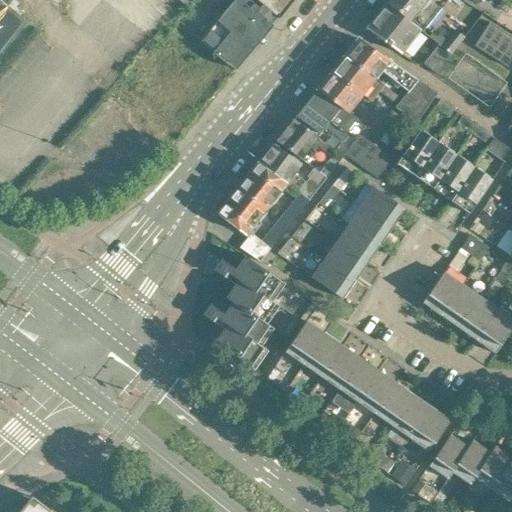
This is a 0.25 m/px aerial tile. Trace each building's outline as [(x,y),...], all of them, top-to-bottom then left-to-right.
[(0,0),(0,53),(26,22),(7,6),(12,0),(11,0),(0,0)] [(200,40),(199,41),(227,64),(228,65),(236,72),(266,34),(273,26),(271,25),(269,23),(275,15),(255,0),(225,0),(230,4),(220,16),(210,29),(200,40)] [(255,0),(275,15),(277,17),(279,18),(290,4),(284,0),(255,0)] [(419,29),(442,0),(390,0),(388,3),(419,29)] [(399,54),(419,29),(388,3),(366,30),(399,54)] [(511,55),(511,37),(488,22),(473,47),(505,67),(511,55)] [(451,54),(464,37),(464,36),(455,29),(441,46),(451,54)] [(393,64),(359,39),(345,56),(375,79),(383,85),(384,84),(390,77),(407,91),(408,92),(417,80),(393,64)] [(437,74),(452,55),(451,54),(441,46),(438,44),(423,63),(437,74)] [(375,79),(345,56),(331,73),(347,85),(362,97),(363,95),(371,101),(379,91),(393,102),(398,96),(384,84),(383,85),(375,79)] [(348,113),(349,112),(362,97),(347,85),(331,73),(317,90),(348,113)] [(417,122),(435,96),(437,93),(417,80),(408,92),(407,91),(395,106),(417,122)] [(348,113),(317,90),(307,103),(348,134),(356,140),(361,134),(368,125),(349,112),(348,113)] [(453,110),(439,100),(434,107),(448,117),(453,110)] [(348,134),(307,103),(295,117),(319,134),(325,127),(343,141),(348,134)] [(475,125),(461,116),(456,123),(470,133),(475,125)] [(301,159),(318,138),(293,120),(276,141),(301,159)] [(489,135),(475,125),(470,133),(483,143),(489,135)] [(413,176),(436,143),(418,130),(395,163),(413,176)] [(392,157),(361,134),(356,140),(344,154),(377,178),(392,157)] [(318,138),(314,143),(320,148),(324,142),(318,138)] [(503,162),(511,151),(492,138),(484,149),(503,162)] [(431,188),(454,155),(436,143),(413,176),(431,188)] [(295,173),(302,164),(273,144),(258,163),(286,183),(300,193),(309,199),(317,189),(295,173)] [(449,201),(472,168),(454,155),(431,188),(449,201)] [(327,177),(338,161),(331,156),(319,171),(327,177)] [(286,183),(258,163),(237,189),(265,209),(286,183)] [(327,177),(319,171),(313,167),(306,176),(320,185),(327,177)] [(339,191),(353,173),(346,168),(332,186),(339,191)] [(467,214),(490,181),(472,168),(449,201),(467,214)] [(326,207),(339,191),(332,186),(318,201),(326,207)] [(404,209),(374,188),(361,206),(392,227),(404,209)] [(248,230),(265,209),(237,189),(217,215),(248,238),(240,248),(258,261),(269,248),(261,241),(248,230)] [(287,226),(309,199),(300,193),(278,220),(287,226)] [(392,227),(361,206),(349,224),(379,245),(392,227)] [(316,226),(325,214),(315,207),(307,219),(316,226)] [(287,226),(278,220),(261,241),(269,248),(287,226)] [(379,245),(349,224),(336,242),(367,263),(379,245)] [(479,261),(488,249),(490,247),(470,234),(461,247),(479,261)] [(285,258),(299,241),(291,235),(277,253),(285,258)] [(367,263),(336,242),(323,260),(354,281),(367,263)] [(280,281),(245,256),(236,270),(231,276),(238,280),(273,305),(276,300),(269,296),(280,281)] [(231,276),(236,270),(232,267),(221,260),(214,270),(224,277),(235,285),(238,280),(231,276)] [(354,281),(323,260),(311,278),(342,299),(354,281)] [(440,315),(461,285),(443,272),(422,303),(440,315)] [(273,305),(238,280),(235,285),(225,299),(232,303),(268,328),(271,323),(264,318),(273,305)] [(458,328),(479,297),(461,285),(440,315),(458,328)] [(476,341),(497,310),(479,297),(458,328),(476,341)] [(268,328),(232,303),(224,315),(219,321),(226,326),(261,350),(265,345),(258,341),(268,328)] [(224,315),(220,312),(210,305),(203,315),(213,322),(223,329),(226,326),(219,321),(224,315)] [(494,353),(511,327),(511,320),(497,310),(476,341),(494,353)] [(302,364),(323,333),(305,321),(284,352),(302,364)] [(261,350),(226,326),(223,329),(214,343),(250,367),(261,350)] [(320,377),(341,346),(323,333),(302,364),(320,377)] [(338,389),(359,358),(341,346),(320,377),(338,389)] [(356,401),(377,370),(359,358),(338,389),(345,394),(340,400),(343,407),(350,411),(356,401)] [(290,384),(278,374),(280,371),(274,367),(266,378),(284,392),(290,384)] [(374,414),(395,383),(377,370),(356,401),(374,414)] [(392,426),(413,395),(395,383),(374,414),(392,426)] [(410,439),(431,408),(413,395),(392,426),(410,439)] [(428,451),(449,420),(431,408),(410,439),(428,451)] [(332,419),(322,412),(317,419),(327,426),(332,419)] [(363,444),(374,428),(368,423),(358,437),(356,440),(363,444)] [(358,437),(345,429),(341,436),(345,438),(353,443),(356,440),(358,437)] [(450,471),(466,447),(449,435),(428,465),(448,479),(452,472),(450,471)] [(473,477),(489,453),(471,440),(466,447),(450,471),(452,472),(470,484),(474,478),(473,477)] [(495,483),(511,458),(494,446),(489,453),(473,477),(474,478),(492,490),(496,484),(495,483)] [(511,494),(511,457),(511,458),(495,483),(496,484),(511,494)] [(401,460),(390,476),(404,486),(416,469),(401,460)] [(51,511),(31,496),(20,509),(13,503),(5,511),(51,511)]
